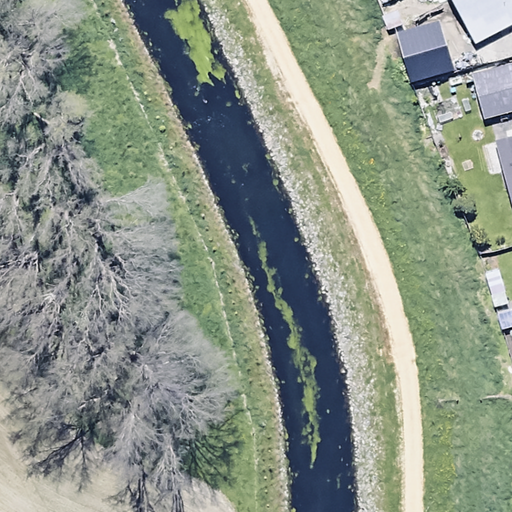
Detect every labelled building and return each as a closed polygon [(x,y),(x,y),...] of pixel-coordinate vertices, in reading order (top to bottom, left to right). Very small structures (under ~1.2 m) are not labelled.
[(402,21),(393,0),(375,0),(386,27),(402,21)] [(511,0),(449,0),(471,42),(511,21),(511,0)] [(454,69),(438,18),(393,32),(408,83),(454,69)] [(511,110),(511,61),(470,73),(483,119),(511,110)] [(511,135),(494,141),(511,207),(511,135)]
